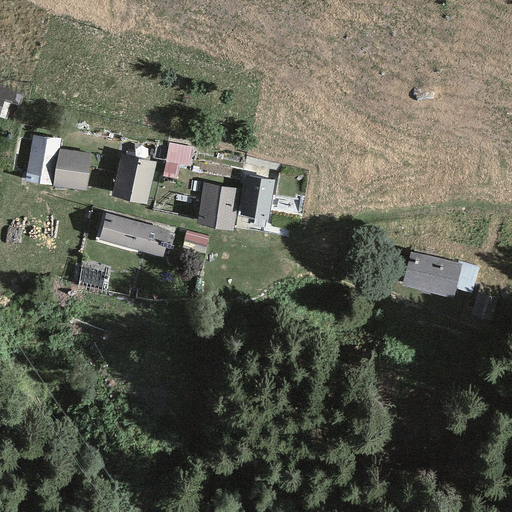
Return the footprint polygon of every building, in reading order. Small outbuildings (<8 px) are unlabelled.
[(21,94),(0,88),(0,105),(2,98),(18,103),(21,94)] [(85,189),(91,154),(58,150),(59,139),(33,136),(26,179),(52,183),(85,189)] [(194,148),(169,143),(162,175),(176,179),(180,164),(190,165),(194,148)] [(154,163),(123,155),(113,194),(144,202),(154,163)] [(273,181),(248,176),(242,212),(267,217),(273,181)] [(234,230),(240,189),(203,183),(196,223),(234,230)] [(167,229),(106,213),(99,241),(159,257),(167,229)] [(190,230),(184,255),(205,261),(211,236),(190,230)] [(413,252),(404,284),(451,296),(460,265),(413,252)] [(500,305),(477,296),(469,319),(491,328),(500,305)]
